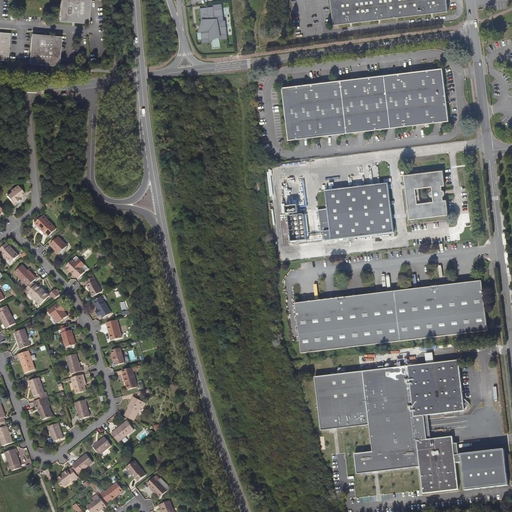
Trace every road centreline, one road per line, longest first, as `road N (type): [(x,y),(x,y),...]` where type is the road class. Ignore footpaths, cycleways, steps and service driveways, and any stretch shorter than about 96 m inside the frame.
road 1 (residential): [(0,359),(34,455),(54,458),(110,412),(88,325),(68,289)]
road 2 (unclassified): [(473,33),(203,68)]
road 3 (secondary): [(166,252),(243,511)]
road 4 (unclassified): [(488,152),(511,344)]
road 5 (unclassified): [(112,0),(114,71),(0,71)]
road 6 (residential): [(28,88),(36,203),(11,226)]
road 7 (secondary): [(144,118),(166,252)]
road 8 (residential): [(115,204),(89,184),(90,84)]
